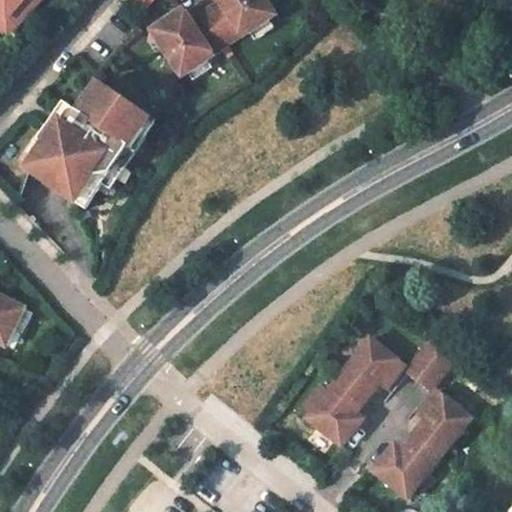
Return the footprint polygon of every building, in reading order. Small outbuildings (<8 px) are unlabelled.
[(40,0),(23,0),(7,18),(0,11),(0,29),(8,36),(40,0)] [(0,0),(0,11),(7,18),(23,0),(0,0)] [(225,0),(222,2),(204,14),(225,46),(244,34),(245,36),(251,32),(270,19),(277,15),(266,0),(225,0)] [(177,14),(185,26),(192,22),(184,10),(177,14)] [(185,26),(177,14),(152,30),(183,77),(189,72),(208,60),(215,56),(214,54),(225,46),(204,14),(192,22),(185,26)] [(270,19),(251,32),(256,40),(276,28),(270,19)] [(208,60),(189,72),(195,81),(214,68),(208,60)] [(54,132),(28,171),(41,180),(86,211),(110,176),(138,134),(143,127),(133,120),(139,112),(99,84),(79,113),(77,111),(72,110),(66,113),(62,120),(54,132)] [(54,114),(45,127),(54,132),(62,120),(54,114)] [(146,140),(138,134),(110,176),(118,182),(146,140)] [(0,348),(1,346),(6,349),(14,332),(24,311),(0,299),(0,348)] [(24,311),(14,332),(23,336),(33,316),(24,311)] [(458,351),(435,333),(403,372),(427,391),(458,351)] [(402,366),(369,338),(325,391),(308,412),(304,417),(337,444),(355,423),(347,417),(354,410),(350,407),(366,387),(370,390),(376,382),(383,388),(402,366)] [(308,412),(325,391),(318,386),(301,407),(308,412)] [(469,418),(434,390),(415,414),(423,420),(417,427),(421,431),(405,451),(401,448),(395,456),(388,450),(370,471),(405,498),(469,418)]
